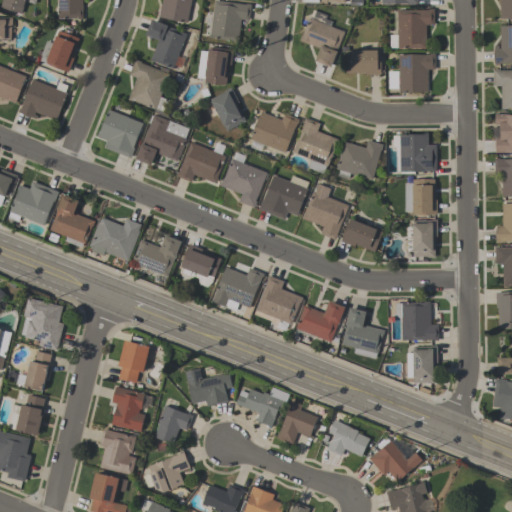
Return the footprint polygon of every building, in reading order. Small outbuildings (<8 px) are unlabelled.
[(22,15),(0,8),(2,0),(36,0),(35,5),(26,2),(22,15)] [(58,0),(82,0),(82,19),(58,19),(58,0)] [(191,0),(187,23),(158,18),(161,0),(191,0)] [(511,0),(511,19),(500,20),(500,0),(511,0)] [(251,5),(248,21),(240,20),(237,43),(233,43),(233,42),(209,38),(214,1),(245,5),(245,4),(251,5)] [(434,25),(426,25),(426,49),(421,49),(421,48),(389,48),(389,35),(397,35),(397,10),(429,10),(429,9),(434,9),(434,25)] [(0,17),(12,17),(12,26),(11,26),(11,40),(0,40),(0,17)] [(344,32),(336,52),(337,52),(330,69),(315,62),(320,49),(299,41),(301,36),(302,36),(309,18),(344,32)] [(145,37),(151,21),(165,26),(166,25),(169,26),(169,27),(186,34),(173,69),(150,61),(157,42),(145,37)] [(493,57),(494,45),(498,45),(498,49),(500,49),(500,26),(511,26),(511,63),(499,63),(499,64),(494,64),(493,57)] [(68,72),(38,61),(46,41),(53,44),(58,31),(63,33),(66,27),(72,30),(70,36),(79,39),(71,59),(73,59),(68,72)] [(225,85),(204,83),(204,79),(196,78),(200,51),(207,52),(208,47),(232,50),(230,66),(228,65),(225,85)] [(380,75),(366,75),(365,73),(345,73),(345,51),(355,51),(355,52),(376,51),(376,50),(380,50),(381,64),(380,75)] [(435,70),(427,70),(427,93),(398,93),(398,88),(387,88),(387,69),(398,69),(398,55),(429,55),(429,54),(435,54),(435,70)] [(128,100),(136,77),(129,75),(135,59),(141,62),(141,63),(168,73),(160,96),(169,100),(164,112),(155,108),(155,109),(133,101),(132,101),(128,100)] [(0,66),(26,77),(15,104),(0,98),(0,66)] [(511,69),(511,110),(511,108),(507,108),(507,109),(501,109),(501,85),(493,85),(493,69),(500,69),(511,69)] [(18,112),(19,109),(21,109),(33,80),(55,89),(58,82),(68,86),(65,93),(68,94),(57,122),(36,113),(35,115),(37,116),(36,119),(25,116),(18,112)] [(210,99),(225,91),(225,90),(231,87),(238,103),(236,104),(245,122),(238,126),(238,125),(226,131),(210,99)] [(143,124),(134,148),(131,158),(104,148),(107,141),(97,136),(99,131),(100,132),(109,110),(143,124)] [(285,153),(250,139),(254,130),(249,128),(254,117),(258,119),(261,112),(281,120),(284,114),(299,120),(297,124),(296,124),(285,153)] [(511,114),(511,151),(506,151),(506,152),(495,152),(495,138),(500,138),(500,124),(495,124),(495,113),(508,113),(508,114),(511,114)] [(189,128),(185,139),(186,139),(178,161),(157,153),(151,166),(135,160),(153,114),(189,128)] [(292,152),(303,123),(305,118),(320,124),(317,131),(338,140),(327,167),(326,166),(323,174),(308,168),(311,160),(292,152)] [(428,135),(428,145),(436,145),(436,171),(426,171),(426,172),(414,172),(414,174),(400,174),(400,172),(399,172),(397,172),(397,157),(395,157),(395,148),(393,148),(393,136),(399,136),(399,135),(428,135)] [(344,142),(365,148),(367,141),(383,145),(381,151),(380,151),(372,180),(349,173),(348,179),(337,176),(339,170),(336,169),(344,142)] [(176,176),(190,142),(225,156),(216,178),(217,179),(215,183),(193,175),(190,182),(176,176)] [(511,158),(511,195),(502,196),(502,175),(494,175),(494,157),(499,157),(499,158),(511,158)] [(254,208),(238,202),(241,194),(219,185),(221,180),(222,180),(231,159),(266,173),(255,201),(256,202),(254,208)] [(17,176),(8,198),(4,197),(0,207),(0,170),(1,171),(1,170),(17,176)] [(307,189),(299,211),(300,211),(298,217),(287,212),(284,220),(258,209),(262,199),(263,200),(273,175),(289,182),(291,175),(307,182),(305,188),(307,189)] [(436,215),(412,215),(412,212),(404,212),(404,183),(412,183),(412,180),(434,180),(434,200),(436,200),(436,215)] [(19,185),(30,189),(32,182),(58,192),(54,202),(53,202),(44,226),(20,216),(18,222),(7,218),(18,191),(17,190),(19,185)] [(320,234),(323,227),(301,218),(303,213),(304,213),(313,191),(314,192),(318,184),(330,189),(327,197),(348,206),(337,235),(335,240),(320,234)] [(79,202),(74,213),(94,221),(85,245),(84,244),(82,248),(64,241),(66,237),(49,231),(57,212),(56,212),(62,196),(79,202)] [(511,203),(511,241),(500,241),(500,242),(496,242),(495,233),(496,225),(502,225),(502,203),(511,203)] [(89,246),(98,222),(99,222),(101,217),(123,226),(126,219),(141,225),(139,231),(140,231),(128,261),(105,252),(103,256),(91,251),(93,247),(89,246)] [(340,241),(349,219),(382,232),(374,253),(355,245),(354,247),(340,241)] [(434,258),(426,258),(426,257),(413,257),(413,220),(437,220),(437,237),(434,237),(434,258)] [(132,263),(139,245),(138,244),(140,240),(161,248),(165,236),(182,242),(176,259),(174,259),(167,276),(132,263)] [(206,288),(199,285),(197,279),(194,278),(196,275),(190,272),(189,276),(182,274),(183,270),(182,269),(182,268),(179,267),(188,244),(202,250),(201,252),(221,259),(212,283),(206,288)] [(511,247),(511,285),(509,285),(509,286),(503,286),(503,263),(495,263),(494,246),(499,246),(499,247),(511,247)] [(235,311),(224,306),(224,307),(211,302),(225,267),(245,276),(249,268),(263,274),(249,308),(238,303),(235,311)] [(292,323),(256,310),(268,279),(267,279),(269,274),(284,280),(281,288),(303,296),(301,301),(300,301),(292,323)] [(511,291),(511,328),(498,328),(498,307),(496,307),(496,291),(511,291)] [(63,305),(59,321),(63,322),(57,350),(38,346),(40,340),(24,336),(24,335),(20,334),(24,319),(30,321),(31,318),(23,316),(27,297),(63,305)] [(346,306),(339,322),(338,322),(331,341),(296,327),(303,308),(302,308),(304,304),(325,312),(330,299),(346,306)] [(402,339),(402,317),(399,317),(396,314),(395,302),(402,302),(402,301),(425,301),(425,300),(430,300),(431,324),(439,324),(439,339),(434,339),(402,339)] [(385,329),(384,334),(383,334),(378,353),(377,353),(376,358),(353,352),(355,347),(341,344),(346,325),(345,325),(350,306),(367,310),(364,324),(385,329)] [(1,368),(0,367),(0,327),(10,330),(1,368)] [(511,335),(511,373),(497,374),(497,356),(510,356),(510,335),(511,335)] [(150,344),(144,371),(139,369),(136,382),(118,378),(121,365),(119,364),(125,339),(150,344)] [(407,377),(407,352),(414,352),(414,345),(438,345),(438,361),(435,361),(435,381),(414,382),(414,377),(407,377)] [(31,359),(33,360),(36,350),(51,353),(48,364),(49,364),(42,389),(24,384),(31,359)] [(207,406),(205,400),(192,403),(185,370),(200,367),(202,378),(229,372),(233,387),(226,388),(228,401),(207,406)] [(499,418),(500,407),(492,406),(495,378),(507,379),(506,381),(511,381),(511,417),(505,417),(505,419),(499,418)] [(145,393),(141,409),(139,409),(138,412),(144,414),(140,431),(111,424),(116,403),(112,401),(115,386),(145,393)] [(259,412),(235,403),(241,389),(249,392),(250,388),(263,393),(263,391),(269,393),(272,386),(290,393),(284,408),(279,406),(272,426),(255,419),(256,417),(258,417),(259,412)] [(45,398),(41,414),(42,414),(38,434),(8,426),(11,411),(19,413),(22,403),(25,404),(28,394),(45,398)] [(292,445),(276,438),(278,432),(279,432),(292,400),(302,404),(300,409),(318,416),(310,436),(297,431),(292,445)] [(187,429),(179,426),(173,443),(154,436),(159,423),(158,423),(165,404),(188,413),(189,413),(193,415),(187,429)] [(341,455),(327,448),(329,443),(330,443),(334,434),(329,431),(335,419),(359,430),(358,432),(370,437),(361,455),(345,448),(341,455)] [(135,436),(132,453),(129,452),(128,455),(135,457),(131,474),(99,467),(104,446),(100,445),(103,428),(135,436)] [(0,430),(30,437),(26,453),(31,454),(25,481),(6,477),(8,471),(0,469),(0,430)] [(398,481),(389,470),(384,474),(369,457),(375,452),(376,453),(391,440),(407,459),(416,451),(423,459),(398,481)] [(157,488),(156,484),(148,487),(143,475),(151,472),(148,465),(179,453),(178,452),(183,450),(190,467),(179,471),(184,484),(165,491),(157,488)] [(104,511),(90,509),(92,497),(90,497),(96,471),(120,477),(119,478),(127,480),(125,492),(116,490),(114,502),(127,505),(127,506),(131,507),(130,511),(104,511)] [(398,511),(398,508),(392,509),(387,490),(390,489),(391,490),(424,482),(427,492),(421,494),(426,511),(398,511)] [(245,489),(243,494),(242,494),(234,511),(221,511),(214,509),(215,507),(208,505),(207,506),(202,504),(209,484),(226,490),(229,483),(245,489)] [(282,511),(244,511),(251,494),(250,493),(253,485),(275,493),(273,499),(285,504),(282,511)] [(146,511),(147,511),(140,508),(144,499),(151,501),(169,509),(168,511),(170,511),(146,511)] [(290,511),(292,507),(291,506),(293,501),(310,507),(308,511),(290,511)]
